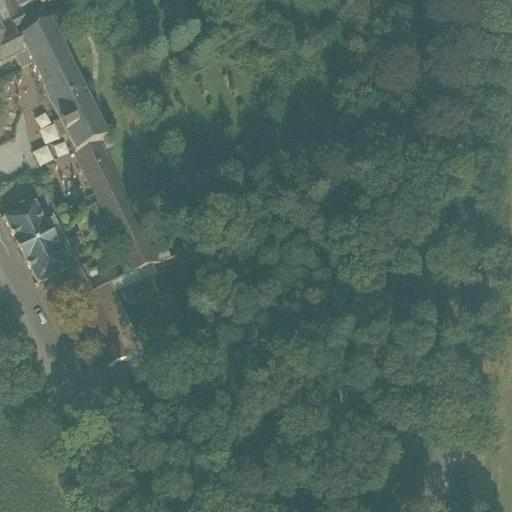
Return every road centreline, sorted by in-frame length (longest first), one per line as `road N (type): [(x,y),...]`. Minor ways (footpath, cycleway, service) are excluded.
road 1 (unclassified): [(414,511),(450,442),(485,0)]
road 2 (unclassified): [(0,248),(145,511)]
